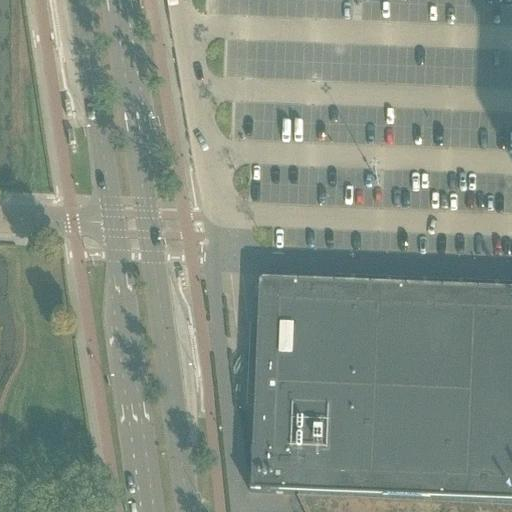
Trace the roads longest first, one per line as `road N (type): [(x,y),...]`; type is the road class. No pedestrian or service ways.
road 1 (secondary): [(186,511),(116,0)]
road 2 (secondary): [(113,222),(152,511)]
road 3 (secondary): [(78,0),(113,222)]
